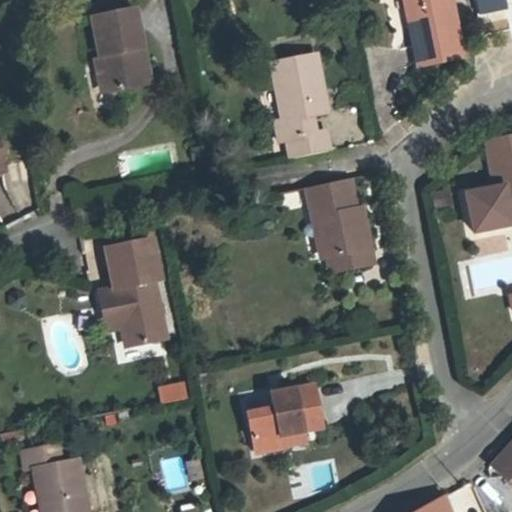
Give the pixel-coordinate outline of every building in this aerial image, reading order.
[(405,0),(420,66),(462,57),(458,41),(449,0),(405,0)] [(94,17),(102,61),(108,92),(148,84),(133,9),(94,17)] [(287,140),(291,159),(328,151),(324,132),(316,134),(303,136),(299,117),(312,115),(326,112),(314,56),(272,64),(283,121),(275,122),(279,142),(287,140)] [(102,93),(108,92),(102,61),(96,62),(102,93)] [(303,136),(316,134),(312,115),(299,117),(303,136)] [(474,233),(511,225),(511,223),(511,218),(511,134),(488,140),(497,188),(466,195),(474,233)] [(347,179),(308,188),(318,234),(324,233),(329,256),(333,273),(372,264),(362,215),(355,216),(354,210),(347,179)] [(449,206),(446,191),(432,193),(434,208),(449,206)] [(323,258),(329,256),(324,233),(318,234),(323,258)] [(107,247),(116,289),(121,288),(128,323),(123,324),(128,347),(164,339),(152,282),(158,281),(150,239),(107,247)] [(121,288),(116,289),(99,293),(106,327),(123,324),(128,323),(121,288)] [(183,380),(155,385),(159,403),(187,398),(183,380)] [(254,453),(282,448),(280,436),(303,431),(322,428),(313,385),(270,393),(273,408),(247,413),(254,453)] [(243,408),(267,403),(264,391),(240,397),(243,408)] [(280,436),(282,448),(305,443),(303,431),(280,436)] [(511,442),(490,466),(511,486),(511,442)] [(42,511),(86,511),(76,460),(60,463),(57,444),(21,450),(25,471),(35,469),(42,511)] [(450,511),(444,496),(414,511),(450,511)]
